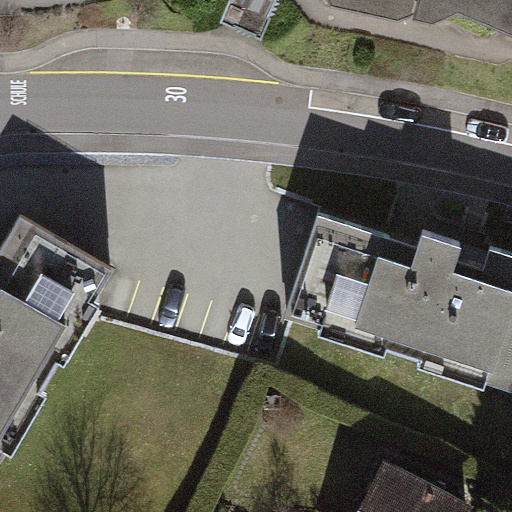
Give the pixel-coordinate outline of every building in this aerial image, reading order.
[(227,0),(227,1),(250,11),(265,18),(273,0),(227,0)] [(511,0),(328,0),(330,5),(399,20),(436,4),(448,12),(458,9),(511,31),(511,0)] [(285,313),(511,386),(511,250),(491,244),(483,267),(454,258),(460,240),(423,228),(417,245),(388,236),(389,233),(318,210),(285,313)] [(0,456),(112,265),(20,212),(0,246),(0,456)] [(384,463),(358,511),(463,511),(467,507),(384,463)]
